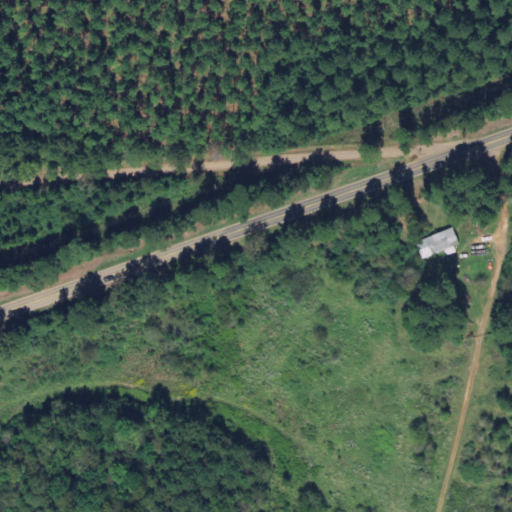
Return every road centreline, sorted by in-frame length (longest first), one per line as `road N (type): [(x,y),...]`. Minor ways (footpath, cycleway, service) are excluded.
road 1 (primary): [(0,311),(511,134)]
road 2 (residential): [(463,151),(0,185)]
